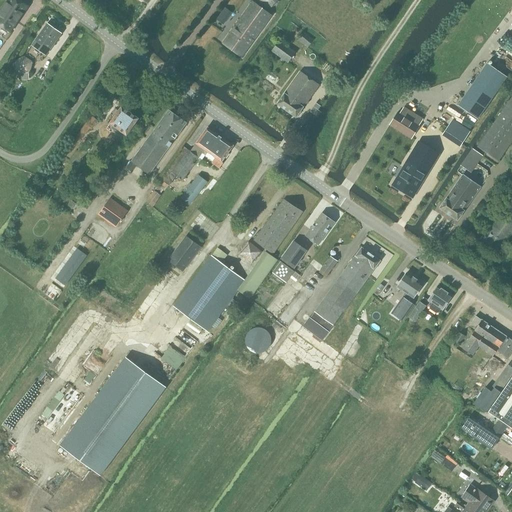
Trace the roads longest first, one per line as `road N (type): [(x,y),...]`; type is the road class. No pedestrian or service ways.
road 1 (tertiary): [(511,315),(59,0)]
road 2 (track): [(423,0),(362,87),(329,165),(313,182)]
